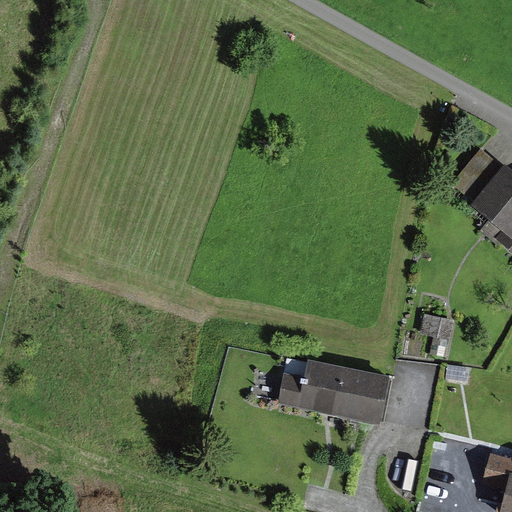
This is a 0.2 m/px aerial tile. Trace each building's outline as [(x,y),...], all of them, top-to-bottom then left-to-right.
[(497,159),(486,150),(457,186),(480,205),(477,209),(508,233),(502,239),(511,247),(511,166),(506,162),(504,165),(497,159)] [(459,322),(431,316),(428,332),(455,338),(459,322)] [(393,377),(312,362),(309,379),(289,375),(284,402),(384,421),(393,377)] [(448,366),(446,379),(469,382),(470,369),(448,366)] [(511,511),(511,460),(491,455),(484,482),(507,488),(501,511),(511,511)]
